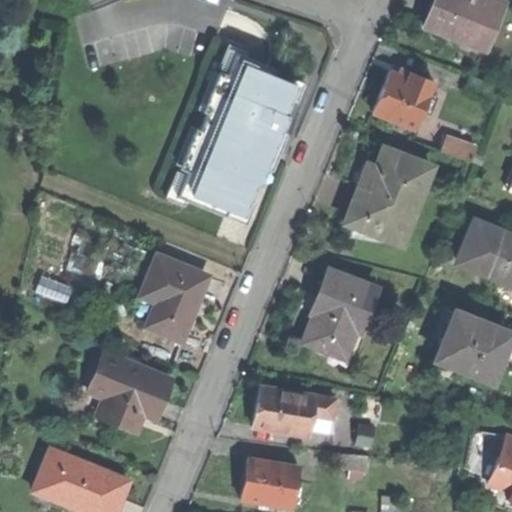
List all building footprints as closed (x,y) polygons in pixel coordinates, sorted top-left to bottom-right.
[(434,0),(434,2),(423,28),(425,29),(427,24),(484,47),(482,52),(484,53),(506,0),(505,0),(503,0),(502,3),(495,0),(434,0)] [(255,68),(245,65),(191,201),(247,223),(278,147),(301,87),(255,68)] [(372,113),(414,130),(433,83),(410,73),(408,79),(389,72),(381,93),(372,113)] [(464,92),(495,104),(501,88),(471,76),(464,92)] [(445,140),(441,152),(473,163),(477,151),(445,140)] [(348,238),(401,245),(419,200),(431,167),(383,149),(376,168),(367,165),(359,187),(355,197),(345,223),(352,226),(348,238)] [(353,185),(359,187),(367,165),(362,163),(353,185)] [(424,202),(419,200),(401,245),(407,247),(424,202)] [(510,283),(511,284),(511,238),(502,235),(503,233),(474,221),(458,263),(510,283)] [(144,330),(180,345),(188,326),(195,309),(190,307),(201,278),(155,259),(139,300),(154,306),(144,330)] [(376,288),(327,270),(318,294),(313,309),(315,310),(305,339),(319,345),(347,355),(357,326),(362,328),(368,311),(376,288)] [(373,313),(368,311),(362,328),(357,326),(347,355),(319,345),(317,350),(355,364),(373,313)] [(456,369),(492,383),(501,359),(511,334),(454,311),(435,360),(437,361),(439,357),(458,365),(456,369)] [(171,382),(105,354),(89,392),(104,399),(97,416),(135,432),(143,414),(155,420),(161,404),(171,382)] [(314,396),(260,388),(256,409),(254,428),(308,436),(311,416),(314,396)] [(334,399),(314,396),(311,416),(331,418),(334,399)] [(376,428),(359,424),(355,446),(372,449),(376,428)] [(511,437),(504,435),(492,465),(497,467),(490,486),(507,493),(504,501),(511,504),(511,437)] [(50,448),(31,489),(67,506),(70,500),(96,511),(114,511),(119,502),(128,483),(50,448)] [(240,500),(290,508),(297,466),(246,459),(243,480),(240,500)] [(485,484),(490,486),(497,467),(492,465),(485,484)]
